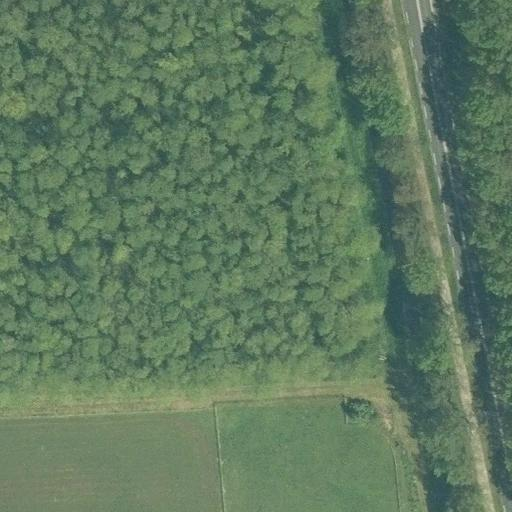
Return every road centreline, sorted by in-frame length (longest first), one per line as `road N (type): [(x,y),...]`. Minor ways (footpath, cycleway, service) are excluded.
road 1 (track): [(494,388),(0,406)]
road 2 (primary): [(511,481),(417,0)]
